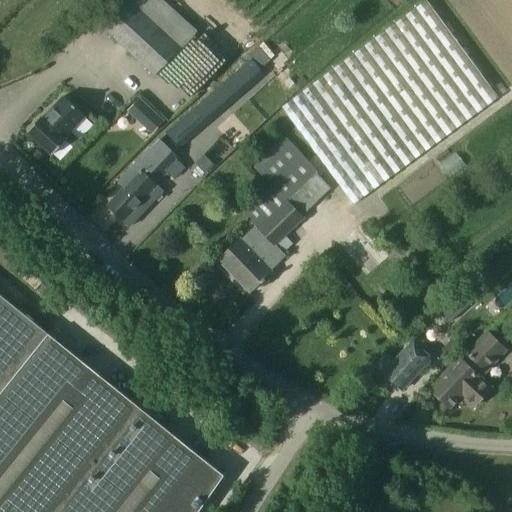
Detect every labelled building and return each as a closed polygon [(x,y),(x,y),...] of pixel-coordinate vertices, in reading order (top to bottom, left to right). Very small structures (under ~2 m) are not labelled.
[(126,0),(100,29),(154,77),(196,31),(162,0),(126,0)] [(426,1),(302,93),(281,108),(298,132),(337,183),(353,206),(374,190),(498,98),(426,1)] [(190,39),(174,57),(201,80),(221,57),(211,49),(207,54),(190,39)] [(248,57),(260,71),(270,62),(266,57),(270,54),(263,45),(248,57)] [(240,91),(229,78),(218,88),(229,100),(240,91)] [(41,118),(28,132),(52,155),(66,141),(64,139),(71,132),(79,141),(93,126),(84,118),(85,117),(63,97),(43,119),(41,118)] [(192,110),(165,133),(179,149),(206,126),(192,110)] [(163,192),(156,185),(180,160),(159,140),(148,151),(147,150),(134,165),(118,182),(124,188),(107,206),(129,228),(163,192)] [(272,272),(271,271),(286,257),(276,247),(304,219),(303,217),(331,189),(288,142),(257,172),(272,186),(243,214),(255,227),(241,240),(240,239),(217,261),(249,294),(272,272)] [(489,288),(480,278),(442,312),(451,321),(489,288)] [(0,511),(79,511),(154,420),(0,295),(0,511)] [(492,389),(481,378),(506,351),(486,333),(461,360),(459,359),(429,390),(449,409),(461,397),(474,408),(492,389)] [(411,342),(393,362),(386,355),(376,367),(401,391),(430,359),(422,352),(429,344),(419,334),(411,342)] [(198,511),(224,476),(154,420),(79,511),(198,511)]
